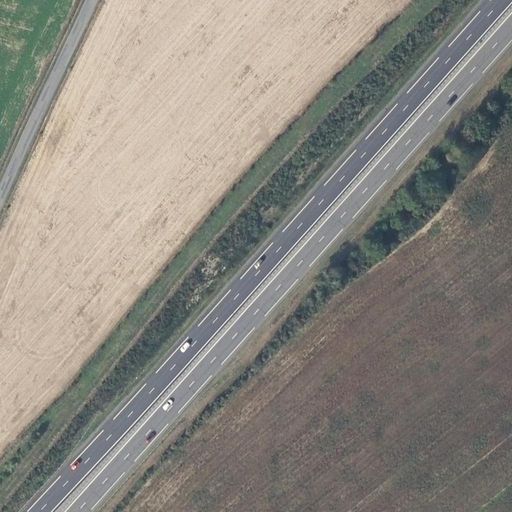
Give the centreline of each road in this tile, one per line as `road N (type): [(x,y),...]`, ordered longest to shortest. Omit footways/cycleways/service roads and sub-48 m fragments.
road 1 (trunk): [(499,0),(36,511)]
road 2 (trunk): [(76,511),(511,26)]
road 3 (unclassified): [(0,205),(95,0)]
